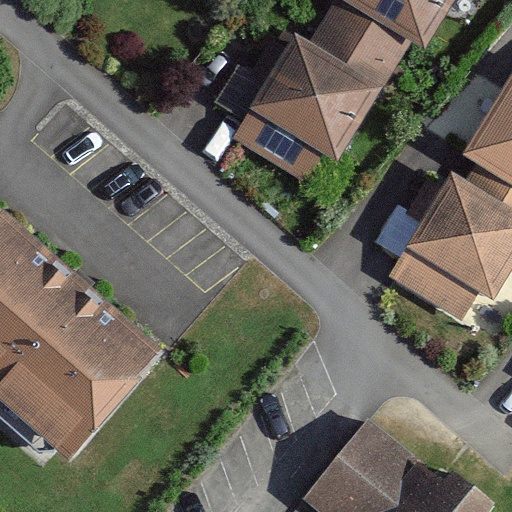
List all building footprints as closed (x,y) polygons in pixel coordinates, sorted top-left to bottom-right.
[(429,56),(462,0),(344,0),(342,3),(413,46),(429,56)] [(385,93),(413,46),(342,3),(314,50),(385,93)] [(341,168),(385,93),(314,50),(301,42),(256,117),(341,168)] [(511,85),(468,160),(480,168),(511,186),(511,85)] [(511,212),(511,186),(480,168),(469,187),(511,212)] [(497,305),(511,280),(511,212),(469,187),(457,179),(412,253),(497,305)] [(0,400),(67,460),(159,356),(0,216),(0,400)] [(501,511),(503,510),(470,481),(458,495),(374,423),(310,497),(326,511),(501,511)]
